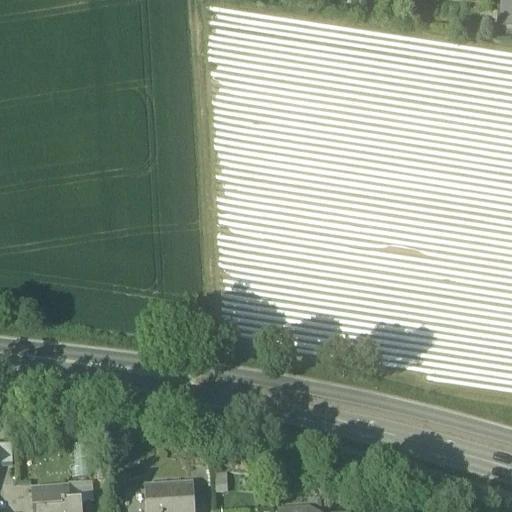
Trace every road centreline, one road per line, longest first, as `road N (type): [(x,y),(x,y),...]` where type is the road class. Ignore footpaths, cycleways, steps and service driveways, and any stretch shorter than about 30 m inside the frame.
road 1 (secondary): [(0,356),(213,387),(511,458)]
road 2 (track): [(213,387),(191,0)]
